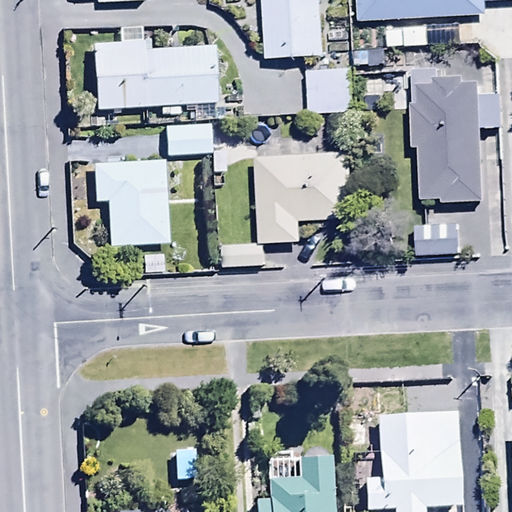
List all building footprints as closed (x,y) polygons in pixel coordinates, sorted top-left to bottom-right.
[(99,0),(100,11),(143,10),(143,1),(157,1),(156,0),(99,0)] [(321,0),(260,0),(264,69),(324,66),(321,0)] [(511,0),(355,0),(357,30),(484,23),(484,9),(511,7),(511,0)] [(403,36),(404,55),(429,54),(428,36),(403,36)] [(92,50),(96,117),(217,112),(214,54),(142,57),(142,48),(92,50)] [(462,86),(438,88),(433,55),(410,56),(413,159),(420,159),(423,210),(443,209),(443,212),(484,210),(480,135),(500,134),(498,102),(479,103),(479,95),(463,96),(462,86)] [(493,62),(477,64),(481,95),(496,93),(493,62)] [(305,77),(307,123),(350,122),(348,76),(305,77)] [(164,132),(165,163),(210,162),(209,131),(164,132)] [(354,164),(255,168),(258,250),(222,251),(223,277),(264,275),(263,255),(301,253),(300,232),(357,230),(354,164)] [(163,168),(92,173),(95,212),(105,211),(108,257),(169,253),(163,168)] [(457,232),(414,233),(415,264),(458,263),(457,232)] [(483,511),(483,501),(455,502),(453,412),(374,413),(375,477),(362,477),(362,511),(391,511),(390,511),(483,511)] [(328,511),(327,456),(295,457),(296,478),(265,479),(266,500),(252,500),(252,511),(328,511)] [(114,508),(114,511),(166,511),(166,502),(135,503),(136,508),(114,508)]
